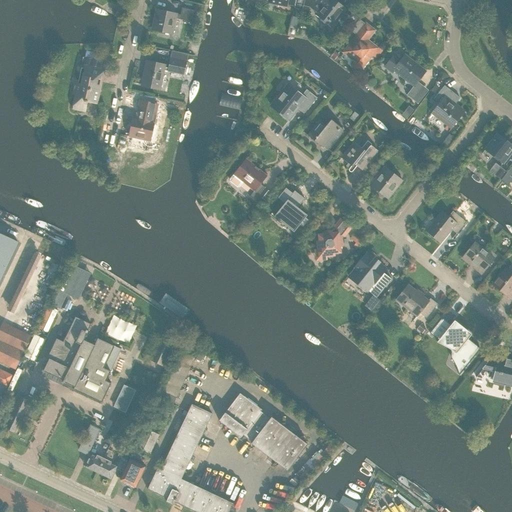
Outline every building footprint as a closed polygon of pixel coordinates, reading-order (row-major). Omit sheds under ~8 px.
[(274,0),(278,1),(276,9),(277,10),(284,11),(285,11),(287,0),(274,0)] [(303,0),(303,4),(309,6),(317,12),(316,14),(331,27),(345,9),(333,0),(303,0)] [(192,22),(194,11),(182,8),(181,15),(156,10),(152,30),(172,34),(175,18),(192,22)] [(365,25),(359,21),(352,30),(357,35),(344,52),(362,67),(371,55),(376,59),(381,52),(376,48),(362,37),(370,28),(365,24),(365,25)] [(417,82),(426,71),(405,55),(399,62),(391,56),(383,67),(391,73),(393,71),(413,86),(406,95),(412,100),(423,86),(417,82)] [(97,104),(106,62),(83,57),(81,65),(83,66),(80,81),(76,80),(73,94),(75,95),(72,109),(85,112),(87,102),(97,104)] [(184,74),(186,62),(170,58),(169,67),(145,62),(140,84),(160,88),(163,70),(184,74)] [(301,96),(287,85),(270,106),(288,120),(301,104),(307,110),(317,98),(306,89),(301,96)] [(438,105),(430,114),(451,130),(464,112),(454,105),(446,98),(451,91),(444,86),(432,101),(438,105)] [(184,103),(162,98),(159,110),(182,115),(184,103)] [(150,141),(157,105),(140,101),(135,121),(133,120),(129,137),(150,141)] [(354,122),(359,116),(354,112),(349,118),(354,122)] [(343,129),(331,120),(326,126),(319,120),(307,136),(322,148),(334,134),(337,137),(343,129)] [(502,164),(511,151),(511,145),(497,134),(484,150),(502,164)] [(362,148),(354,142),(341,158),(348,164),(346,166),(352,171),(358,164),(363,168),(377,151),(366,142),(362,148)] [(255,201),(265,188),(260,184),(266,176),(246,159),(233,175),(254,191),(249,197),(255,201)] [(500,179),(506,172),(495,163),(489,171),(494,175),(500,179)] [(387,199),(402,180),(385,167),(370,185),(387,199)] [(511,167),(500,180),(507,186),(510,182),(511,184),(511,167)] [(266,202),(272,194),(268,190),(261,198),(266,202)] [(293,232),(307,215),(297,208),(304,199),(294,191),(274,216),(293,232)] [(466,222),(452,211),(448,217),(442,212),(427,231),(441,242),(451,229),(456,234),(466,222)] [(347,233),(352,227),(341,218),(336,224),(339,226),(335,230),(335,233),(318,235),(321,255),(340,253),(338,236),(342,235),(345,231),(347,233)] [(0,277),(17,242),(0,233),(0,277)] [(349,240),(358,246),(363,239),(354,233),(349,240)] [(481,273),(493,258),(474,243),(462,259),(481,273)] [(372,311),(380,301),(376,298),(391,279),(382,272),(385,267),(368,253),(349,277),(372,295),(364,305),(372,311)] [(511,290),(511,272),(506,268),(493,283),(506,294),(510,288),(511,290)] [(416,292),(409,286),(397,301),(416,316),(419,313),(426,318),(437,304),(430,298),(428,301),(422,296),(423,295),(417,291),(416,292)] [(39,327),(49,332),(58,311),(49,307),(39,327)] [(83,340),(91,324),(75,317),(66,337),(65,337),(63,342),(56,339),(47,359),(49,360),(43,371),(63,381),(74,387),(73,389),(102,403),(111,383),(106,381),(110,371),(104,368),(114,346),(97,338),(94,345),(83,340)] [(0,362),(16,370),(31,336),(9,325),(11,321),(4,318),(0,326),(0,362)] [(441,319),(429,333),(430,334),(431,333),(440,340),(441,338),(454,348),(453,351),(452,354),(460,361),(462,357),(468,362),(468,363),(478,351),(480,349),(478,347),(478,348),(467,340),(471,334),(468,332),(468,333),(456,323),(454,321),(449,327),(441,320),(442,319),(441,319)] [(421,333),(424,330),(423,329),(425,327),(421,323),(416,329),(421,333)] [(33,333),(27,357),(37,360),(44,336),(33,333)] [(162,366),(172,346),(160,341),(151,361),(162,366)] [(176,398),(194,358),(182,352),(162,392),(176,398)] [(511,386),(511,360),(493,355),(483,368),(495,371),(492,381),(511,386)] [(0,386),(6,389),(12,375),(0,369),(0,386)] [(270,419),(260,411),(262,410),(240,393),(225,413),(218,421),(241,438),(243,435),(252,442),(251,444),(287,470),(307,444),(271,417),(270,419)] [(20,397),(17,395),(13,405),(15,406),(5,428),(14,433),(29,401),(20,396),(20,397)] [(164,424),(170,413),(172,408),(161,402),(155,413),(157,414),(154,419),(164,424)] [(181,479),(212,414),(191,404),(161,469),(157,468),(147,489),(167,499),(166,501),(173,505),(174,502),(195,511),(229,511),(233,504),(181,479)] [(87,454),(99,430),(91,426),(79,450),(87,454)] [(150,454),(159,435),(144,428),(136,447),(134,446),(132,451),(133,451),(132,454),(131,457),(140,461),(142,456),(144,451),(150,454)] [(131,445),(136,434),(131,432),(126,442),(131,445)] [(108,450),(110,447),(106,445),(100,457),(97,456),(96,458),(90,455),(85,466),(97,472),(108,450)] [(122,447),(118,456),(127,460),(131,449),(127,447),(126,449),(122,447)] [(112,452),(108,450),(97,472),(110,478),(116,467),(109,464),(112,458),(109,457),(112,452)] [(135,487),(144,467),(130,460),(120,480),(135,487)] [(308,486),(302,499),(306,501),(312,488),(308,486)]
